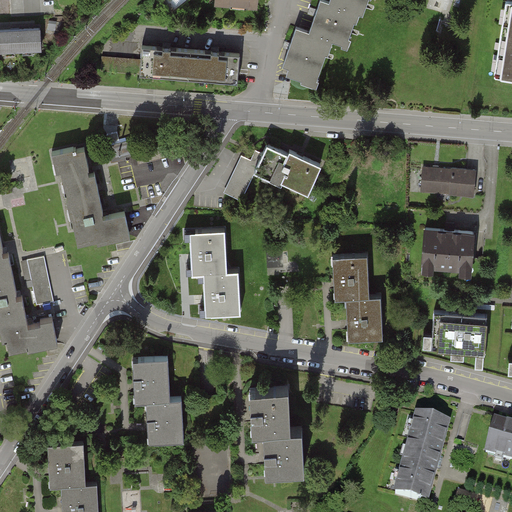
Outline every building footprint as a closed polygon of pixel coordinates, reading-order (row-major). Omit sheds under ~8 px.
[(286,75),(316,86),(333,40),(348,46),(360,13),(365,15),(370,0),(329,0),(330,1),(327,0),(321,0),(310,31),(297,27),(284,64),(290,66),(286,75)] [(511,78),(511,3),(506,2),(496,77),(511,78)] [(0,51),(40,50),(40,29),(0,29),(0,51)] [(139,75),(236,83),(238,56),(141,48),(139,75)] [(137,159),(136,139),(110,141),(112,160),(137,159)] [(308,192),(322,164),(289,149),(287,153),(267,144),(263,152),(258,149),(253,161),(243,156),(226,192),(242,200),(257,168),(308,192)] [(62,170),(77,244),(96,240),(96,243),(131,236),(126,212),(104,217),(95,173),(88,174),(83,151),(73,153),(72,149),(52,153),(56,171),(62,170)] [(424,167),(422,190),(473,194),(475,169),(452,167),(452,169),(424,167)] [(421,268),(471,272),(474,234),(424,230),(421,268)] [(204,272),(226,271),(225,231),(191,232),(193,273),(204,272)] [(14,299),(6,254),(0,255),(0,253),(0,341),(0,342),(5,341),(7,352),(55,342),(51,318),(37,321),(38,325),(24,327),(19,298),(14,299)] [(34,285),(37,303),(54,300),(47,254),(23,257),(27,286),(34,285)] [(347,296),(370,295),(368,255),(335,256),(336,296),(347,296)] [(226,271),(204,272),(206,313),(240,312),(238,271),(226,271)] [(370,295),(347,296),(349,337),(383,336),(382,295),(370,295)] [(484,351),(487,314),(461,312),(435,310),(432,347),(484,351)] [(147,397),(170,396),(168,356),(134,357),(136,398),(147,397)] [(265,429),(290,428),(289,388),(250,389),(252,430),(265,429)] [(170,396),(147,397),(149,439),(183,437),(181,396),(170,396)] [(412,416),(392,496),(430,505),(450,426),(412,416)] [(511,426),(494,421),(484,457),(511,464),(511,426)] [(290,428),(265,429),(266,471),(304,469),(302,428),(290,428)] [(64,484),(86,483),(85,442),(51,443),(53,484),(64,484)] [(86,483),(64,484),(65,511),(99,511),(98,482),(86,483)]
